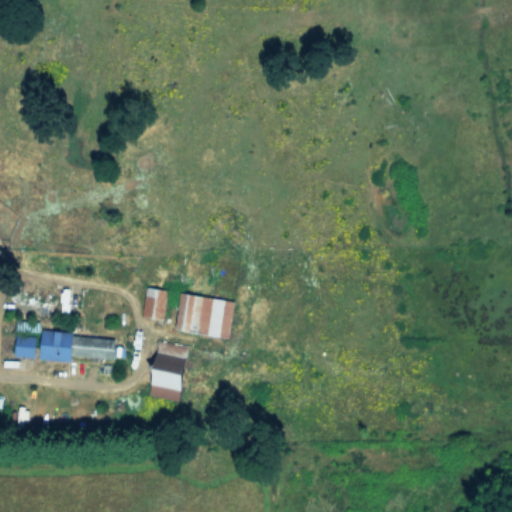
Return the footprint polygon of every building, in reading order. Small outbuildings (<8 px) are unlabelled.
[(142,314),(163,318),(168,289),(147,285),(142,314)] [(234,299),(179,291),(174,329),(229,336),(234,299)] [(72,360),(72,354),(115,357),(116,335),(42,331),(41,358),(72,360)] [(36,335),(17,335),(16,355),(36,356),(36,335)] [(152,397),(183,399),(186,343),(156,341),(152,397)]
